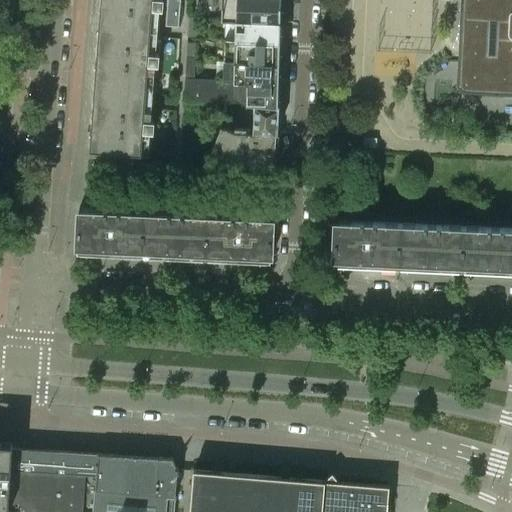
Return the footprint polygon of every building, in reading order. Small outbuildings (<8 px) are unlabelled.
[(99,0),(97,26),(150,29),(152,8),(162,8),(162,0),(99,0)] [(166,0),(165,25),(178,26),(180,0),(166,0)] [(281,0),(220,0),(220,5),(220,17),(234,18),(235,18),(280,20),(281,0)] [(511,0),(459,0),(457,59),(456,80),(456,82),(456,84),(457,85),(458,87),(459,88),(461,89),(462,90),(464,90),(465,91),(511,93),(511,92),(511,0)] [(280,20),(235,18),(234,18),(233,38),(279,41),(280,20)] [(150,29),(97,26),(93,87),(146,91),(148,63),(158,64),(159,53),(148,52),(150,29)] [(279,41),(233,38),(233,58),(278,61),(279,41)] [(278,61),(233,58),(232,81),(278,83),(278,61)] [(277,103),(278,83),(232,81),(204,79),(186,78),(185,97),(228,100),(228,101),(253,102),(277,103)] [(146,91),(93,87),(88,149),(141,153),(143,130),(153,131),(154,120),(143,119),(146,91)] [(275,132),(277,103),(253,102),(251,131),(252,131),(275,132)] [(221,125),(205,164),(206,164),(220,165),(250,166),(274,167),(275,132),(252,131),(251,131),(234,131),(221,125)] [(375,146),(376,138),(364,137),(364,146),(375,146)] [(141,254),(143,211),(79,208),(77,251),(80,251),(80,247),(139,249),(139,254),(141,254)] [(205,257),(206,213),(143,211),(141,254),(144,254),(144,249),(202,252),(202,257),(205,257)] [(269,260),(271,216),(206,213),(205,257),(207,257),(208,252),(266,255),(266,260),(269,260)] [(399,222),(335,219),(333,263),(336,263),(348,263),(348,259),(383,260),(383,265),(395,265),(395,266),(397,266),(399,222)] [(461,269),(462,225),(399,222),(397,266),(400,266),(412,266),(412,262),(433,263),(447,263),(446,268),(458,268),(458,269),(461,269)] [(511,227),(462,225),(461,269),(463,269),(463,268),(475,269),(475,265),(490,265),(510,266),(510,271),(511,270),(511,227)] [(0,511),(7,511),(11,448),(12,442),(0,441),(0,511)] [(172,457),(102,453),(11,448),(7,511),(172,511),(176,469),(176,468),(172,457)] [(386,511),(388,485),(331,480),(193,469),(188,511),(386,511)]
